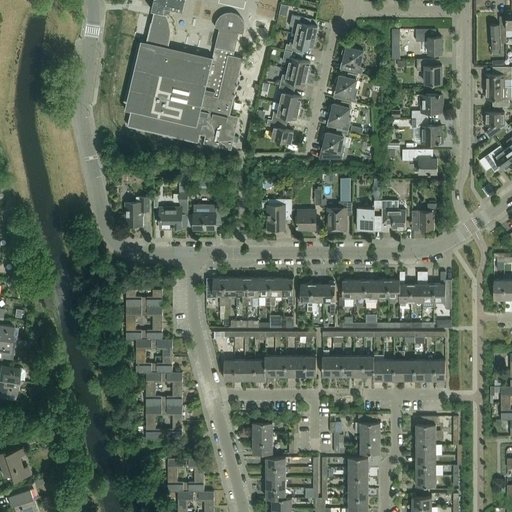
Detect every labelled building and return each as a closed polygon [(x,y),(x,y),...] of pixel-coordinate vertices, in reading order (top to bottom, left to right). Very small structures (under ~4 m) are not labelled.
[(185,0),(153,0),(150,16),(162,19),(163,18),(166,17),(164,12),(165,6),(183,10),(185,0)] [(203,78),(203,77),(196,76),(196,74),(194,73),(194,75),(175,71),(177,62),(163,58),(168,40),(168,38),(169,37),(169,34),(169,32),(169,30),(169,27),(169,25),(169,24),(169,21),(169,19),(168,17),(166,17),(163,18),(162,19),(150,16),(149,16),(139,58),(146,60),(143,73),(149,75),(148,80),(139,77),(139,78),(141,79),(135,106),(132,106),(134,106),(130,124),(129,130),(141,132),(142,128),(143,125),(199,138),(198,141),(203,122),(217,126),(217,125),(214,125),(221,97),(235,100),(233,99),(243,58),(245,58),(233,55),(239,32),(243,33),(244,32),(244,30),(244,29),(245,27),(245,26),(245,25),(244,23),(244,22),(244,21),(243,19),(242,17),(241,16),(239,15),(238,14),(236,13),(235,12),(234,12),(232,12),(230,11),(228,12),(226,12),(224,12),(223,13),(221,14),(220,15),(218,17),(218,18),(217,19),(216,20),(216,21),(216,22),(215,23),(215,24),(215,26),(215,27),(219,28),(216,41),(211,40),(208,54),(204,53),(201,63),(211,65),(206,83),(202,82),(203,78)] [(316,38),(317,31),(316,31),(317,26),(307,24),(308,18),(292,14),(290,20),(294,21),(293,26),(297,27),(296,33),(316,38)] [(506,43),(505,28),(506,28),(506,15),(499,15),(500,23),(490,24),(491,47),(501,47),(501,43),(506,43)] [(392,58),(400,58),(400,28),(392,28),(392,58)] [(436,36),(436,28),(416,28),(416,40),(428,40),(428,52),(431,52),(431,53),(434,53),(434,52),(442,52),(442,36),(436,36)] [(314,45),(316,38),(296,33),(294,40),(290,39),(289,44),(286,43),(285,49),(288,50),(300,53),(302,47),(312,49),(313,44),(314,45)] [(360,66),(363,50),(347,46),(346,48),(345,47),(343,49),(342,52),(343,54),(345,55),(341,69),(362,73),(363,67),(360,66)] [(308,73),(309,66),(308,66),(310,61),(299,59),(300,53),(288,50),(285,61),(290,62),(288,68),(308,73)] [(442,82),(442,65),(434,65),(434,58),(417,58),(417,70),(425,70),(425,82),(432,82),(432,83),(434,83),(434,82),(442,82)] [(511,86),(511,66),(496,66),(496,73),(486,73),(486,79),(484,79),(484,86),(511,86)] [(306,80),(308,73),(288,68),(287,75),(282,74),(280,85),(292,87),(293,82),(304,84),(305,79),(306,80)] [(352,97),(358,74),(348,72),(347,76),(340,74),(340,76),(338,76),(336,77),(335,81),(337,83),(338,83),(335,97),(356,102),(357,98),(352,97)] [(300,108),(301,101),(300,101),(301,96),(291,93),(292,87),(280,85),(278,91),(283,92),(280,103),(300,108)] [(511,98),(511,86),(484,86),(484,92),(486,92),(486,98),(496,98),(496,106),(509,106),(509,98),(511,98)] [(442,111),(442,94),(421,94),(421,110),(412,110),(412,118),(428,118),(428,111),(442,111)] [(298,114),(300,108),(280,103),(279,109),(274,108),(272,119),(284,122),(285,116),(296,119),(297,114),(298,114)] [(345,129),(350,107),(333,103),(333,105),(332,104),(329,106),(329,109),(330,111),(331,112),(328,125),(345,129)] [(508,124),(504,118),(504,112),(484,112),(484,118),(486,118),(486,124),(491,124),(491,127),(484,132),(489,138),(508,124)] [(292,142),(293,136),(292,135),(294,131),(283,128),(284,122),(272,119),(268,118),(266,124),(270,125),(269,130),(273,131),(272,138),(292,142)] [(442,142),(442,125),(428,125),(428,118),(412,118),(412,127),(422,127),(422,142),(442,142)] [(138,144),(141,132),(129,130),(130,124),(124,122),(120,140),(138,144)] [(199,142),(232,150),(235,135),(221,132),(222,127),(203,123),(199,142)] [(342,158),(345,146),(341,145),(344,135),(327,131),(326,133),(325,133),(323,134),(322,138),(323,140),(325,140),(321,158),(342,158)] [(511,135),(509,138),(511,141),(503,148),(511,161),(511,135)] [(509,168),(511,166),(511,161),(503,148),(500,144),(484,156),(493,169),(500,165),(504,171),(509,167),(509,168)] [(437,172),(437,158),(433,158),(433,148),(402,148),(402,159),(419,159),(419,172),(428,172),(428,173),(431,173),(431,172),(437,172)] [(488,177),(494,186),(501,181),(495,173),(488,177)] [(494,191),(488,183),(482,187),(488,196),(494,191)] [(188,226),(188,192),(182,192),(182,206),(160,206),(160,228),(169,228),(169,227),(188,226)] [(142,223),(142,210),(150,210),(150,196),(136,196),(136,203),(126,203),(126,223),(142,223)] [(285,228),(285,218),(292,218),(292,198),(284,198),(284,204),(268,204),(268,228),(285,228)] [(216,228),(216,222),(222,222),(222,206),(222,199),(217,199),(217,206),(215,206),(215,213),(203,213),(203,210),(202,209),(201,207),(199,207),(197,207),(195,209),(194,210),(194,213),(194,228),(216,228)] [(406,228),(406,209),(398,209),(399,199),(381,199),(381,207),(381,215),(381,230),(389,230),(389,228),(406,228)] [(346,228),(346,214),(352,214),(352,200),(339,200),(339,207),(328,207),(328,222),(327,222),(327,227),(328,227),(328,228),(346,228)] [(434,228),(434,213),(436,213),(436,203),(428,203),(428,210),(412,210),(412,229),(420,229),(420,228),(434,228)] [(381,230),(381,215),(372,215),(372,206),(358,206),(358,217),(360,220),(360,228),(368,228),(368,231),(381,230)] [(316,228),(316,209),(298,209),(298,222),(297,222),(297,224),(298,224),(298,228),(316,228)] [(434,301),(434,283),(428,283),(428,271),(422,271),(422,279),(422,283),(423,283),(423,301),(422,307),(434,307),(434,301)] [(446,279),(446,271),(441,271),(441,283),(434,283),(434,301),(445,301),(445,307),(452,306),(452,279),(446,279)] [(225,305),(225,277),(213,277),(206,277),(206,297),(213,297),(213,295),(220,295),(220,305),(225,305)] [(236,295),(236,277),(225,277),(225,305),(230,305),(230,295),(236,295)] [(247,305),(247,277),(236,277),(236,295),(242,295),(242,305),(247,305)] [(259,304),(259,294),(259,277),(247,277),(247,305),(252,305),(252,304),(259,304)] [(270,305),(270,277),(259,277),(259,294),(265,295),(265,305),(270,305)] [(282,294),(282,277),(270,277),(270,305),(275,305),(275,294),(282,294)] [(294,305),(293,277),(282,277),(282,294),(288,294),(288,305),(294,305)] [(354,305),(354,297),(354,279),(343,279),(343,283),(339,283),(339,304),(344,304),(344,305),(354,305)] [(366,297),(366,279),(354,279),(354,297),(366,297)] [(377,297),(377,279),(366,279),(366,297),(366,303),(377,303),(377,297)] [(388,297),(388,279),(377,279),(377,297),(388,297)] [(400,297),(400,283),(400,279),(388,279),(388,297),(400,297)] [(504,298),(504,279),(494,279),(494,298),(504,298)] [(335,314),(335,283),(329,283),(329,281),(324,281),(324,283),(324,300),(330,300),(330,314),(335,314)] [(313,311),(313,283),(301,283),(301,286),(298,286),(298,300),(308,300),(308,311),(313,311)] [(324,300),(324,283),(313,283),(313,311),(317,311),(317,300),(324,300)] [(411,301),(411,283),(400,283),(400,297),(400,301),(411,301)] [(423,301),(423,283),(422,283),(411,283),(411,301),(423,301)] [(162,305),(162,288),(153,288),(153,295),(144,295),(144,305),(162,305)] [(144,305),(144,295),(136,295),(136,289),(126,289),(126,305),(144,305)] [(144,312),(144,305),(126,305),(126,322),(136,322),(136,315),(142,315),(142,311),(144,312)] [(163,323),(162,305),(144,305),(144,312),(147,312),(147,315),(153,315),(153,323),(163,323)] [(144,338),(144,332),(142,332),(142,328),(136,328),(136,322),(126,322),(126,338),(136,338),(144,338)] [(0,336),(11,338),(13,325),(0,323),(0,336)] [(163,338),(163,323),(153,323),(153,328),(147,328),(147,332),(144,332),(144,338),(154,338),(163,338)] [(13,339),(11,338),(0,336),(0,356),(10,358),(13,339)] [(154,345),(154,338),(144,338),(136,338),(136,355),(145,355),(145,348),(151,348),(151,345),(154,345)] [(172,356),(173,338),(163,338),(154,338),(154,345),(156,345),(156,348),(162,348),(162,356),(172,356)] [(154,371),(154,368),(154,365),(151,365),(151,361),(145,361),(145,355),(136,355),(136,372),(146,372),(146,371),(154,371)] [(275,374),(275,368),(275,355),(266,355),(266,359),(266,368),(266,374),(275,374)] [(285,374),(285,368),(285,355),(275,355),(275,368),(275,374),(285,374)] [(295,374),(295,368),(295,355),(285,355),(285,368),(285,374),(295,374)] [(306,375),(306,368),(306,355),(295,355),(295,368),(295,374),(306,375)] [(317,375),(317,368),(317,355),(306,355),(306,368),(306,375),(317,375)] [(333,375),(333,368),(333,355),(323,355),(323,375),(333,375)] [(343,375),(343,368),(343,355),(333,355),(333,368),(333,375),(343,375)] [(353,375),(353,368),(353,355),(343,355),(343,368),(343,375),(353,375)] [(363,375),(363,368),(363,355),(353,355),(353,368),(353,375),(363,375)] [(374,368),(374,359),(374,355),(363,355),(363,368),(363,375),(374,375),(374,368)] [(172,371),(172,356),(162,356),(162,362),(156,362),(156,365),(154,365),(154,368),(154,371),(164,371),(172,371)] [(234,378),(234,368),(234,359),(224,359),(224,378),(234,378)] [(244,378),(244,368),(244,359),(234,359),(234,368),(234,378),(244,378)] [(255,378),(255,368),(255,359),(244,359),(244,368),(244,378),(255,378)] [(266,374),(266,368),(266,359),(255,359),(255,368),(255,378),(266,378),(266,374)] [(384,379),(384,368),(384,359),(374,359),(374,368),(374,375),(374,379),(384,379)] [(394,379),(394,359),(384,359),(384,368),(384,379),(394,379)] [(404,379),(404,359),(394,359),(394,379),(404,379)] [(414,379),(414,359),(404,359),(404,379),(414,379)] [(424,379),(424,368),(424,359),(414,359),(414,379),(424,379)] [(434,379),(434,368),(434,359),(424,359),(424,368),(424,379),(434,379)] [(445,379),(446,368),(446,359),(434,359),(434,368),(434,379),(445,379)] [(24,370),(23,369),(19,368),(20,367),(0,363),(0,377),(17,380),(24,381),(25,372),(24,370)] [(164,371),(154,371),(146,371),(146,372),(146,388),(156,388),(156,381),(161,381),(164,381),(164,371)] [(182,389),(182,371),(172,371),(164,371),(164,381),(167,381),(172,381),(172,389),(182,389)] [(0,397),(14,399),(17,380),(0,377),(0,397)] [(511,385),(510,385),(501,385),(501,402),(511,402),(511,395),(511,385)] [(164,404),(164,395),(162,395),(161,395),(156,395),(156,388),(146,388),(146,404),(164,404)] [(182,405),(182,389),(172,389),(172,395),(167,395),(164,395),(164,404),(182,405)] [(511,408),(511,409),(511,402),(501,402),(501,419),(510,419),(510,418),(511,418),(511,408)] [(164,414),(164,404),(146,404),(146,421),(156,421),(156,414),(161,414),(164,414)] [(182,422),(182,405),(164,404),(164,414),(167,414),(172,414),(172,422),(182,422)] [(380,421),(378,421),(378,413),(358,413),(358,421),(361,421),(361,430),(380,430),(380,421)] [(436,429),(436,423),(438,423),(438,415),(419,415),(419,423),(416,423),(416,433),(441,433),(441,429),(436,429)] [(164,438),(164,428),(161,428),(156,428),(156,421),(146,421),(146,438),(164,438)] [(253,421),(253,431),(273,431),(273,421),(253,421)] [(182,438),(182,422),(172,422),(172,428),(167,428),(164,428),(164,438),(182,438)] [(380,442),(380,430),(361,430),(361,442),(380,442)] [(273,441),(273,431),(253,431),(253,441),(273,441)] [(343,433),(339,433),(339,431),(335,431),(334,431),(334,441),(343,441),(343,433)] [(441,438),(441,433),(416,433),(416,444),(436,444),(436,437),(441,438)] [(273,452),(273,441),(253,441),(253,452),(273,452)] [(344,441),(343,441),(334,441),(334,452),(344,452),(344,441)] [(380,452),(380,442),(361,442),(361,452),(380,452)] [(436,454),(436,444),(416,444),(416,454),(436,454)] [(4,450),(0,450),(0,463),(4,476),(11,474),(13,479),(25,475),(19,457),(25,455),(22,448),(5,453),(4,450)] [(436,464),(436,454),(416,454),(416,464),(436,464)] [(286,466),(286,456),(266,456),(266,466),(286,466)] [(368,456),(349,456),(349,466),(368,466),(368,456)] [(186,466),(186,457),(168,457),(168,473),(177,473),(177,467),(183,467),(183,466),(186,466)] [(204,474),(204,457),(186,457),(186,466),(188,466),(188,467),(194,467),(194,474),(204,474)] [(436,474),(436,464),(416,464),(416,474),(436,474)] [(286,476),(286,466),(266,466),(266,476),(286,476)] [(368,476),(368,466),(349,466),(349,476),(368,476)] [(186,490),(186,481),(183,481),(177,480),(177,473),(168,473),(168,490),(178,490),(186,490)] [(204,490),(204,474),(194,474),(194,480),(188,481),(186,481),(186,490),(196,490),(204,490)] [(436,484),(436,474),(416,474),(416,484),(436,484)] [(286,486),(286,476),(266,476),(266,486),(286,486)] [(368,487),(368,476),(349,476),(349,487),(368,487)] [(286,497),(286,487),(286,486),(266,486),(266,497),(272,497),(286,497)] [(368,497),(368,487),(349,487),(349,497),(368,497)] [(29,488),(8,495),(4,496),(7,505),(13,503),(15,511),(31,511),(37,510),(29,488)] [(196,490),(186,490),(178,490),(178,507),(187,507),(187,500),(193,500),(193,499),(196,499),(196,490)] [(214,508),(214,490),(204,490),(196,490),(196,499),(198,499),(198,500),(204,500),(204,508),(214,508)] [(412,495),(412,506),(432,506),(432,495),(412,495)] [(286,497),(272,497),(272,507),(292,507),(292,497),(286,497)] [(368,507),(368,497),(349,497),(349,507),(368,507)]
